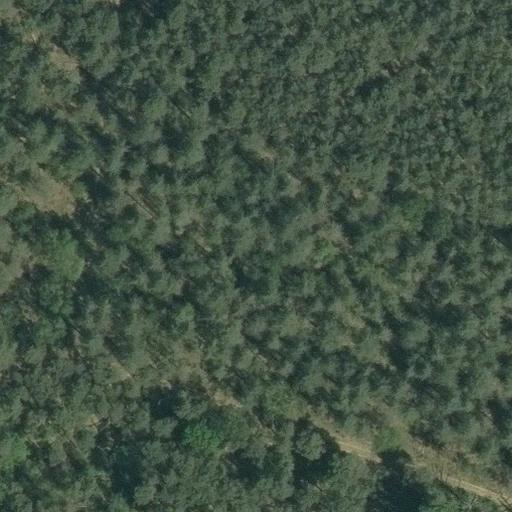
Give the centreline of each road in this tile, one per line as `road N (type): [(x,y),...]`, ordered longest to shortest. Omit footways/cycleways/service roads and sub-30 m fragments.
road 1 (track): [(0,365),(37,343),(80,347),(511,497)]
road 2 (track): [(55,341),(83,229),(116,0)]
